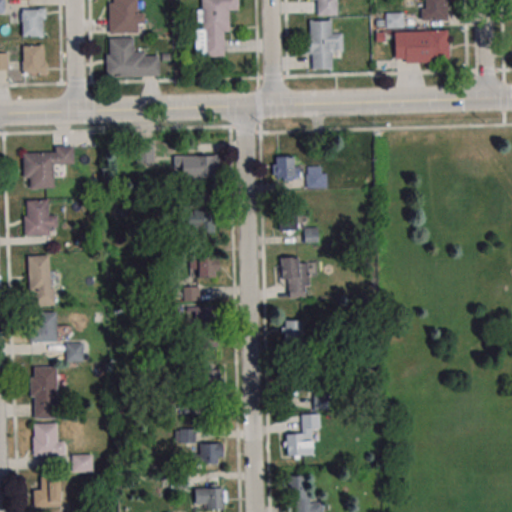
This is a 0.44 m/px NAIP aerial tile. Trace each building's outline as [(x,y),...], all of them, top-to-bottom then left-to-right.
[(108,2),(109,33),(137,32),(136,0),(112,0),(112,2),(108,2)] [(201,0),(201,10),(198,10),(198,28),(195,28),(195,56),(223,57),(223,32),(229,32),(229,11),(238,11),(237,0),(201,0)] [(307,0),(307,1),(316,1),(316,17),(337,17),(336,0),(307,0)] [(420,0),(421,20),(447,20),(447,0),(420,0)] [(21,11),(22,38),(43,38),(43,21),(46,21),(46,10),(21,11)] [(385,13),(403,13),(403,28),(386,29),(385,13)] [(332,69),(332,52),(342,52),(342,32),(331,32),(331,20),(306,20),(306,56),(311,56),(311,69),(332,69)] [(448,31),(393,31),(393,63),(448,63),(448,31)] [(105,77),(159,77),(159,53),(133,53),(133,37),(105,38),(105,77)] [(23,74),(23,47),(44,46),(44,64),(47,63),(48,74),(23,74)] [(0,68),(8,69),(8,52),(0,52),(0,68)] [(152,162),(152,143),(138,143),(138,162),(152,162)] [(22,179),(28,179),(28,188),(52,188),(52,165),(73,165),(73,146),(52,146),(52,152),(22,153),(22,179)] [(218,156),(182,156),(182,177),(218,177),(218,156)] [(293,156),(272,156),(272,178),(293,178),(293,156)] [(56,213),(48,213),(48,199),(23,199),(23,235),(56,235),(56,213)] [(278,231),(297,231),(297,209),(278,209),(278,231)] [(182,212),(182,232),(215,232),(215,212),(182,212)] [(317,228),(304,228),(304,241),(317,241),(317,228)] [(28,305),(52,305),(52,255),(28,255),(28,305)] [(218,277),(218,255),(191,255),(191,277),(218,277)] [(309,297),(307,257),(280,258),(282,298),(309,297)] [(183,300),(197,300),(197,287),(183,287),(183,300)] [(213,306),(191,306),(191,325),(213,325),(213,306)] [(57,341),(57,312),(30,312),(31,342),(57,341)] [(303,319),(281,319),(281,342),(303,342),(303,319)] [(216,350),(216,335),(196,335),(196,350),(216,350)] [(65,361),(84,361),(84,343),(65,343),(65,361)] [(56,366),(30,366),(30,418),(56,418),(56,366)] [(196,406),(207,407),(208,390),(220,390),(221,369),(197,368),(196,406)] [(281,370),(281,390),(317,390),(317,370),(281,370)] [(62,455),(62,423),(31,423),(32,456),(62,455)] [(282,433),(282,455),(314,455),(314,433),(282,433)] [(222,464),(222,443),(199,442),(198,464),(222,464)] [(70,472),(92,472),(92,454),(70,454),(70,472)] [(322,511),(323,499),(311,500),(311,476),(290,476),(289,511),(322,511)] [(32,488),(32,507),(59,507),(59,477),(39,477),(39,488),(32,488)] [(224,509),(224,485),(194,485),(194,509),(224,509)]
